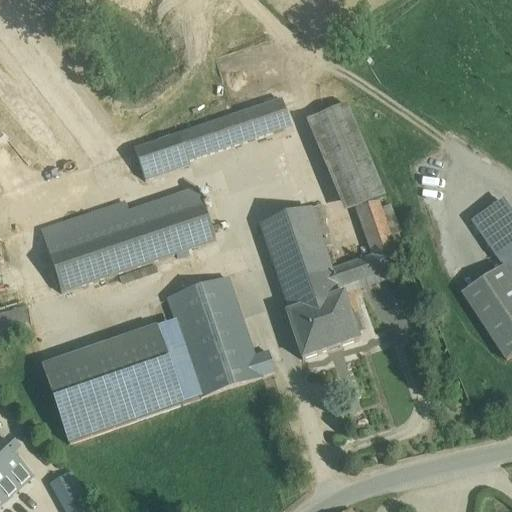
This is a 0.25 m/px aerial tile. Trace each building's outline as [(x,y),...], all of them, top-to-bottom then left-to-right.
[(235,119),(179,138),(188,165),(189,165),(291,130),(282,103),(235,119)] [(386,199),(347,107),(318,120),(357,212),(386,199)] [(345,217),(357,212),(318,120),(307,125),(345,217)] [(188,165),(179,138),(135,153),(146,184),(190,169),(189,165),(188,165)] [(126,207),(41,235),(62,297),(216,245),(198,192),(128,215),(126,207)] [(511,219),(502,204),(474,224),(497,260),(511,249),(511,219)] [(380,205),(358,212),(374,259),(396,251),(394,246),(382,211),(380,205)] [(382,211),(394,246),(403,243),(391,208),(382,211)] [(320,209),(311,212),(317,229),(326,226),(320,209)] [(311,212),(260,229),(290,317),(341,299),(338,292),(332,274),(317,229),(311,212)] [(511,249),(497,260),(511,282),(511,249)] [(402,269),(396,251),(374,259),(332,274),(338,292),(389,274),(402,269)] [(511,282),(503,270),(462,296),(506,363),(511,359),(511,282)] [(392,282),(389,274),(338,292),(341,299),(345,297),(345,299),(392,282)] [(230,284),(170,305),(202,402),(263,382),(262,381),(275,377),(269,356),(256,361),(230,284)] [(341,299),(290,317),(287,318),(303,364),(360,344),(345,299),(345,297),(341,299)] [(183,408),(157,333),(43,371),(69,446),(183,408)] [(0,445),(0,509),(32,481),(0,445)] [(90,511),(70,476),(50,486),(64,511),(90,511)]
